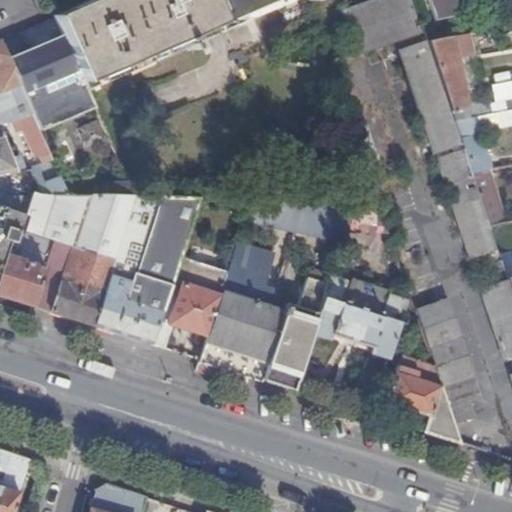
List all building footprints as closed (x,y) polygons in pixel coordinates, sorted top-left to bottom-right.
[(80,71),(88,92),(134,72),(102,0),(93,0),(55,17),(64,36),(80,71)] [(180,52),(157,0),(102,0),(134,72),(180,52)] [(226,32),(212,0),(157,0),(180,52),(187,49),(187,50),(191,49),(191,47),(201,43),(206,54),(211,53),(206,41),(226,32)] [(212,0),(226,32),(299,0),(305,0),(306,3),(314,0),(212,0)] [(433,153),(458,145),(409,0),(381,0),(342,13),(355,52),(395,40),(433,153)] [(457,16),(453,0),(429,0),(435,20),(457,16)] [(67,76),(80,71),(64,36),(9,60),(36,122),(55,116),(43,87),(53,82),(57,91),(71,86),(67,76)] [(459,66),(452,38),(428,43),(452,112),(468,109),(459,66)] [(40,195),(68,195),(36,122),(9,60),(1,40),(0,40),(0,124),(1,124),(12,122),(17,133),(23,130),(35,158),(40,156),(44,166),(31,170),(40,195)] [(511,80),(489,85),(493,104),(511,100),(511,80)] [(470,119),(468,109),(452,112),(455,122),(470,119)] [(511,110),(470,119),(455,122),(459,136),(483,131),(511,125),(511,110)] [(483,131),(459,136),(465,151),(467,158),(488,157),(483,131)] [(0,175),(2,175),(16,173),(16,171),(23,168),(18,154),(10,156),(3,137),(0,138),(0,175)] [(496,245),(489,226),(472,174),(467,158),(465,151),(437,160),(471,258),(497,249),(496,245)] [(472,174),(489,171),(491,170),(488,157),(467,158),(472,174)] [(489,226),(506,223),(489,171),(472,174),(489,226)] [(0,295),(31,306),(43,267),(20,260),(3,254),(7,242),(12,243),(15,233),(18,233),(19,230),(30,197),(9,195),(2,175),(0,175),(0,295)] [(31,306),(94,326),(135,197),(68,195),(40,195),(31,195),(30,197),(19,230),(29,232),(52,240),(43,267),(31,306)] [(150,344),(178,260),(197,199),(189,198),(135,197),(94,326),(150,344)] [(249,200),(247,207),(253,219),(309,233),(315,201),(300,201),(249,200)] [(328,217),(350,217),(354,203),(326,201),(328,217)] [(20,260),(43,267),(52,240),(29,232),(20,260)] [(507,279),(511,278),(511,262),(511,263),(505,242),(496,245),(497,249),(501,262),(507,279)] [(241,244),(232,280),(263,289),(272,252),(241,244)] [(206,337),(220,294),(225,275),(178,260),(150,344),(158,347),(165,349),(172,327),(206,337)] [(511,294),(507,279),(501,262),(488,266),(494,285),(481,289),(503,358),(511,355),(511,294)] [(369,354),(387,360),(403,313),(407,301),(388,294),(392,279),(369,271),(365,281),(351,276),(349,282),(330,275),(311,335),(330,341),(332,334),(371,347),(369,354)] [(248,376),(293,390),(311,335),(290,327),(283,349),(273,346),(284,315),(220,294),(206,337),(198,360),(199,360),(248,376)] [(403,313),(417,318),(409,294),(407,301),(403,313)] [(416,308),(448,405),(468,399),(479,395),(472,374),(473,373),(448,298),(416,308)] [(147,355),(150,344),(94,326),(31,306),(28,317),(147,355)] [(429,417),(439,385),(433,366),(401,355),(385,403),(429,417)] [(245,386),(248,376),(199,360),(195,371),(245,386)] [(423,432),(459,444),(439,385),(429,417),(423,432)] [(468,399),(448,405),(454,423),(473,416),(468,399)] [(0,453),(0,511),(13,511),(28,463),(0,453)] [(143,511),(147,501),(105,487),(96,492),(90,511),(143,511)]
